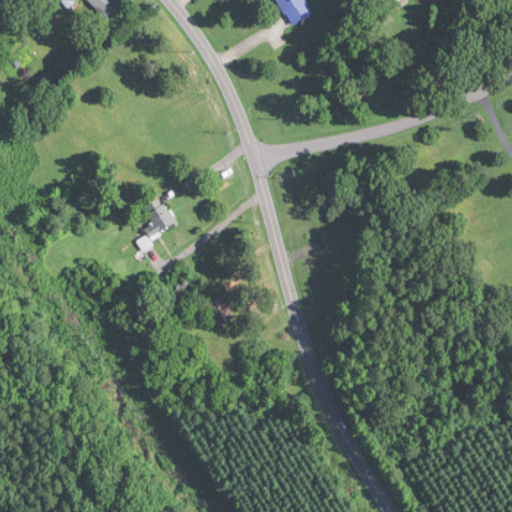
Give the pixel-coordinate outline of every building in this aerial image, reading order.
[(88,0),(109,20),(122,7),(115,0),(88,0)] [(307,0),(280,0),(293,26),(315,16),(307,0)] [(6,66),(19,80),(41,60),(29,46),(6,66)] [(145,209),(156,224),(148,230),(151,235),(141,242),(147,250),(183,224),(162,196),(145,209)] [(201,287),(184,270),(167,287),(184,304),(201,287)]
